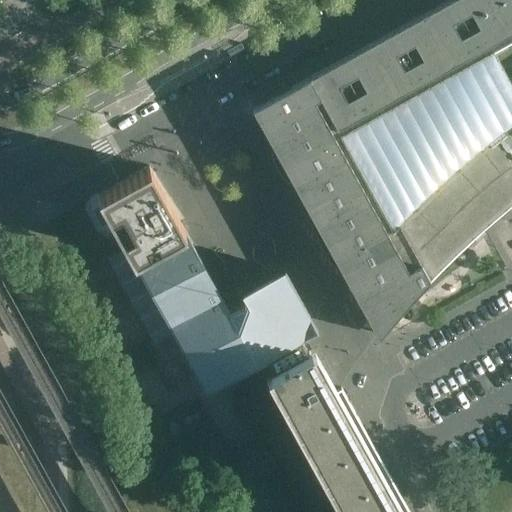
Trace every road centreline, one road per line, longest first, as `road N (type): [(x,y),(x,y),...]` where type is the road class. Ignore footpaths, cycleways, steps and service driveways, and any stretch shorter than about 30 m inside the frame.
road 1 (residential): [(53,124),(71,150),(98,153),(377,0)]
road 2 (secondary): [(53,124),(275,0)]
road 3 (secondary): [(197,0),(0,102)]
road 4 (residential): [(511,324),(398,389),(390,415),(410,452)]
